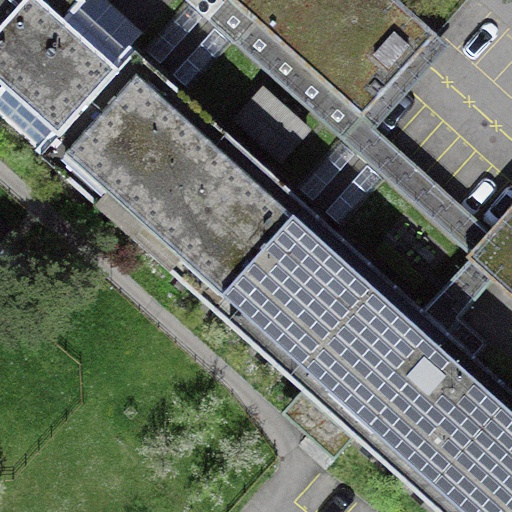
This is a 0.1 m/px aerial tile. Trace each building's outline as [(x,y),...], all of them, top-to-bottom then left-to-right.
[(57,169),(223,317),(305,389),(333,414),(359,436),(446,511),(511,511),(511,399),(432,330),(422,321),(307,221),(121,58),(101,40),(77,19),(88,7),(80,0),(0,0),(0,101),(8,93),(73,152),(57,169)] [(363,119),(229,0),(94,0),(88,7),(77,19),(121,58),(172,0),(183,0),(476,261),(496,238),(363,119)] [(437,37),(395,0),(229,0),(363,119),(437,37)] [(261,92),(237,118),(283,159),(306,132),(261,92)] [(511,221),(496,238),(476,261),(497,280),(511,293),(511,221)] [(497,280),(476,261),(422,321),(444,340),(497,280)]
